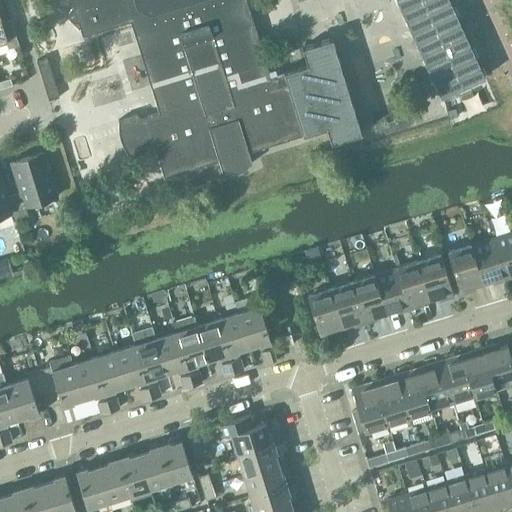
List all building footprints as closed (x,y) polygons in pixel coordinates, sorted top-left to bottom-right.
[(148,147),(154,145),(164,178),(219,161),(222,172),(225,171),(228,172),(231,172),(233,172),(236,172),(240,170),(242,169),(245,168),(247,166),(248,164),(252,163),(248,151),(327,127),(331,142),(361,133),(349,92),(351,92),(347,80),(345,81),(332,38),(302,47),(307,64),(270,76),(246,0),(63,0),(64,1),(68,0),(71,0),(73,7),(71,8),(69,11),(68,14),(69,16),(70,19),(72,21),(75,22),(78,21),(82,36),(131,21),(159,112),(140,118),(140,117),(139,118),(137,115),(137,114),(118,120),(118,121),(118,127),(119,133),(120,140),(122,145),(126,151),(129,156),(129,157),(148,151),(147,150),(148,147)] [(397,0),(441,97),(441,96),(484,76),(482,72),(449,0),(397,0)] [(0,17),(0,42),(6,41),(8,48),(19,44),(10,18),(1,21),(0,17)] [(36,60),(44,84),(54,81),(47,57),(36,60)] [(0,81),(0,88),(12,84),(10,78),(0,81)] [(54,81),(44,84),(48,100),(59,97),(54,81)] [(57,196),(43,152),(11,162),(20,191),(7,195),(14,219),(28,215),(25,206),(57,196)] [(0,215),(11,212),(0,177),(0,215)] [(511,230),(492,237),(505,279),(511,277),(511,230)] [(492,237),(470,244),(482,282),(493,278),(494,283),(505,279),(492,237)] [(482,282),(470,244),(448,251),(461,293),(473,289),(472,285),(482,282)] [(440,253),(417,260),(429,298),(440,295),(441,299),(453,295),(440,253)] [(417,260),(396,267),(409,309),(420,306),(419,301),(429,298),(417,260)] [(396,267),(374,274),(385,312),(396,308),(397,313),(409,309),(396,267)] [(374,274),(352,280),(365,323),(376,319),(375,315),(385,312),(374,274)] [(352,280),(330,287),(342,325),(352,322),(354,326),(365,323),(352,280)] [(342,325),(330,287),(307,294),(321,337),(333,333),(332,329),(342,325)] [(259,305),(238,312),(248,346),(259,343),(259,345),(270,341),(259,305)] [(238,312),(217,318),(228,354),(238,351),(238,349),(248,346),(238,312)] [(217,318),(196,325),(207,359),(217,356),(218,357),(228,354),(217,318)] [(196,325),(176,331),(187,367),(197,364),(197,362),(207,359),(196,325)] [(176,331),(155,337),(166,372),(176,369),(177,370),(187,367),(176,331)] [(275,338),(278,348),(293,343),(290,333),(275,338)] [(155,337),(134,344),(146,380),(156,377),(155,375),(166,372),(155,337)] [(497,342),(483,347),(495,385),(511,380),(511,360),(507,344),(499,347),(497,342)] [(134,344),(114,350),(124,384),(135,381),(135,383),(146,380),(134,344)] [(470,356),(462,358),(473,392),(495,385),(483,347),(468,351),(470,356)] [(262,351),(265,362),(275,359),(272,348),(262,351)] [(114,350),(93,357),(104,393),(115,389),(114,388),(124,384),(114,350)] [(454,356),(439,360),(451,399),(473,392),(462,358),(455,360),(454,356)] [(93,357),(73,363),(83,397),(93,394),(94,396),(104,393),(93,357)] [(239,358),(230,361),(234,372),(243,369),(239,358)] [(426,369),(419,371),(429,406),(451,399),(439,360),(424,365),(426,369)] [(234,372),(230,361),(221,364),(224,375),(234,372)] [(73,363),(52,369),(51,370),(57,389),(62,406),(73,402),(73,400),(83,397),(73,363)] [(51,365),(38,369),(45,393),(57,389),(51,370),(52,369),(51,365)] [(25,373),(26,377),(27,377),(34,397),(45,393),(38,369),(25,373)] [(410,369),(395,374),(407,412),(429,406),(419,371),(411,373),(410,369)] [(198,371),(189,374),(192,385),(201,382),(198,371)] [(192,385),(189,374),(180,376),(183,387),(192,385)] [(382,383),(375,385),(386,419),(407,412),(395,374),(381,378),(382,383)] [(26,377),(6,383),(17,418),(27,415),(27,416),(39,413),(34,397),(27,377),(26,377)] [(6,383),(0,385),(0,424),(7,423),(6,421),(17,418),(6,383)] [(157,383),(147,386),(151,397),(160,395),(157,383)] [(386,419),(375,385),(368,387),(366,383),(351,387),(358,409),(351,411),(357,431),(387,422),(386,419)] [(151,397),(147,386),(138,389),(142,400),(151,397)] [(115,396),(106,399),(110,410),(119,407),(115,396)] [(110,410),(106,399),(97,402),(101,413),(110,410)] [(492,419),(482,422),(485,431),(495,428),(492,419)] [(231,432),(237,454),(273,443),(270,432),(268,433),(265,422),(231,432)] [(485,431),(482,422),(472,425),(475,434),(485,431)] [(8,430),(0,432),(0,436),(2,444),(11,441),(8,430)] [(186,435),(193,459),(205,456),(198,432),(186,435)] [(449,433),(439,436),(441,444),(451,441),(449,433)] [(441,444),(439,436),(429,439),(431,447),(441,444)] [(169,442),(159,445),(170,481),(191,474),(181,440),(170,444),(169,442)] [(237,454),(244,474),(278,464),(275,454),(276,453),(273,443),(237,454)] [(149,450),(139,453),(150,487),(170,481),(159,445),(149,448),(149,450)] [(405,446),(395,449),(398,458),(408,455),(405,446)] [(398,458),(395,449),(385,452),(388,461),(398,458)] [(128,455),(118,458),(129,494),(150,487),(139,453),(129,456),(128,455)] [(108,463),(98,466),(108,500),(129,494),(118,458),(108,461),(108,463)] [(511,489),(504,462),(484,468),(496,505),(504,503),(505,507),(511,504),(511,489)] [(244,474),(250,495),(286,484),(283,474),(281,474),(278,464),(244,474)] [(108,500),(98,466),(87,469),(87,467),(76,471),(87,507),(108,500)] [(484,468),(465,474),(476,511),(488,511),(487,508),(496,505),(484,468)] [(198,475),(202,487),(211,484),(208,472),(198,475)] [(54,480),(43,483),(52,511),(71,511),(76,511),(64,474),(53,478),(54,480)] [(476,511),(465,474),(445,480),(454,511),(476,511)] [(454,511),(445,480),(426,486),(433,511),(454,511)] [(33,484),(22,487),(29,511),(52,511),(43,483),(33,486),(33,484)] [(211,484),(202,487),(206,500),(215,497),(211,484)] [(250,495),(255,511),(267,511),(291,505),(287,495),(289,494),(286,484),(250,495)] [(433,511),(426,486),(406,492),(412,511),(433,511)] [(13,492),(2,495),(7,511),(29,511),(22,487),(12,491),(13,492)] [(412,511),(406,492),(386,499),(389,511),(412,511)] [(188,496),(176,500),(179,509),(191,505),(188,496)] [(170,511),(179,509),(176,500),(164,503),(166,511),(170,511)]
